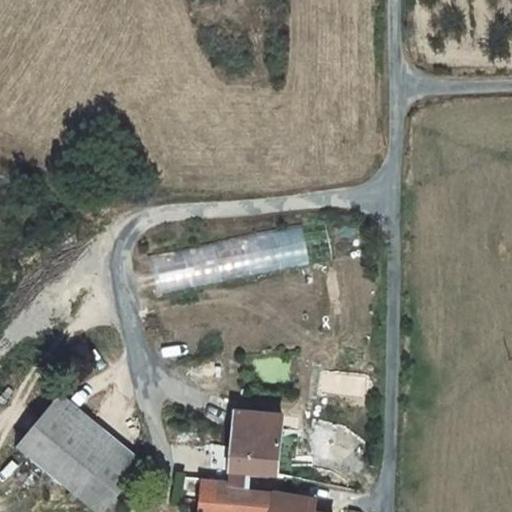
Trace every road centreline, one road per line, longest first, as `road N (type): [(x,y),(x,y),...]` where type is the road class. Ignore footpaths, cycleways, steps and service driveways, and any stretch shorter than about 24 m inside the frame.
road 1 (unclassified): [(398,0),(389,511)]
road 2 (track): [(118,290),(49,354),(0,419)]
